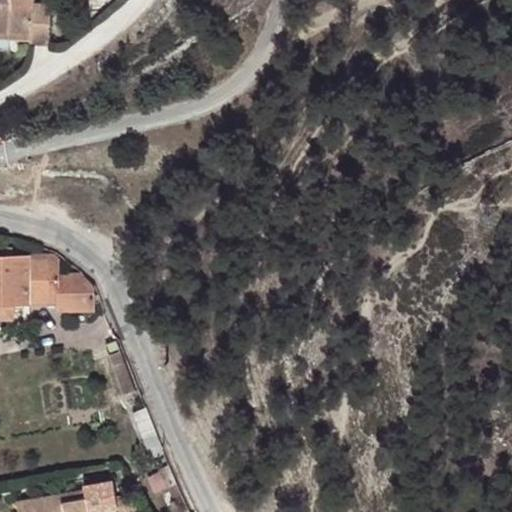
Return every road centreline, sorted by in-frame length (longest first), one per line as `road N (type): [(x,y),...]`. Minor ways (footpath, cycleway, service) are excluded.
road 1 (residential): [(0,216),(64,230),(95,256),(219,511)]
road 2 (unclassified): [(0,160),(215,103),(271,60),(295,0)]
road 3 (residential): [(0,93),(41,73),(138,0)]
